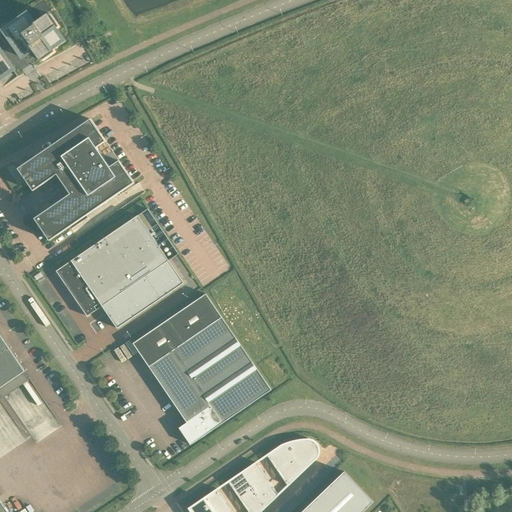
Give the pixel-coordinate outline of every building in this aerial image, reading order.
[(0,80),(14,70),(18,76),(25,72),(34,67),(37,66),(76,45),(49,0),(36,0),(0,25),(0,80)] [(134,183),(91,119),(18,169),(33,191),(57,175),(70,194),(34,218),(50,241),(134,183)] [(184,283),(169,261),(138,215),(56,271),(87,316),(97,310),(95,307),(100,303),(102,306),(117,328),(184,283)] [(179,428),(191,445),(271,390),(222,317),(206,294),(133,343),(187,422),(179,428)] [(0,334),(0,511),(8,511),(0,500),(0,399),(30,379),(0,334)] [(25,427),(29,422),(21,415),(16,421),(25,427)] [(282,445),(267,455),(287,485),(316,458),(317,457),(317,456),(318,455),(318,454),(318,453),(319,452),(319,450),(318,449),(318,448),(318,447),(317,446),(317,445),(316,444),(315,443),(314,442),(313,441),(312,440),(310,440),(309,440),(305,440),(302,440),(298,440),(294,441),(290,442),(287,443),(284,444),(282,445)] [(228,482),(248,511),(259,511),(278,494),(256,463),(228,482)] [(362,511),(373,502),(344,472),(301,511),(362,511)] [(233,511),(218,489),(190,508),(192,511),(233,511)]
